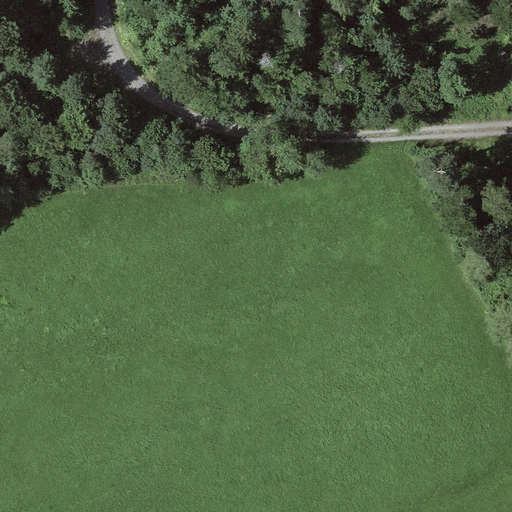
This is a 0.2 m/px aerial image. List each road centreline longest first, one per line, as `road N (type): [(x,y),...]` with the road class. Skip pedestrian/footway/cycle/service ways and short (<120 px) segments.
road 1 (track): [(263,133),(386,135),(511,123)]
road 2 (track): [(263,133),(193,120),(142,92),(111,49),(103,0)]
